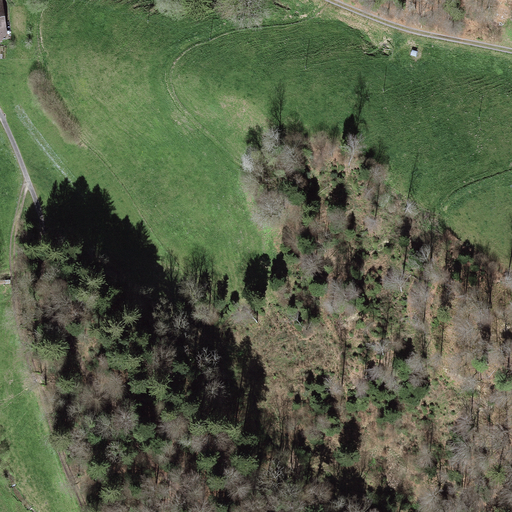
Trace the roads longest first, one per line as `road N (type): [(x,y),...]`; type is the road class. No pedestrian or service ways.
road 1 (track): [(204,511),(149,459),(52,308),(39,214),(0,114)]
road 2 (track): [(329,0),(408,33),(511,50)]
